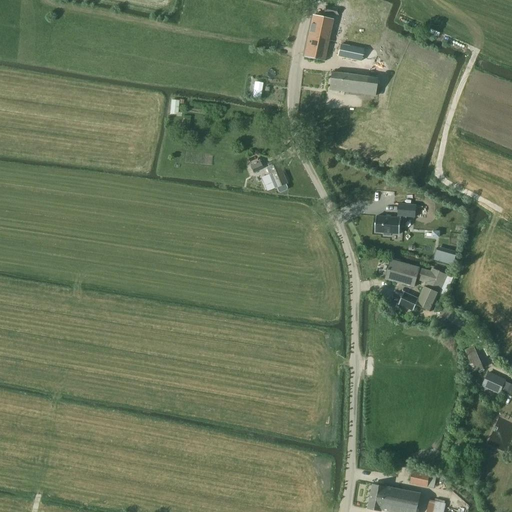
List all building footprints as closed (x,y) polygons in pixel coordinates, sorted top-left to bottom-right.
[(338,9),(326,7),(324,13),(336,16),(338,9)] [(323,61),(332,20),(312,15),(303,57),(323,61)] [(345,25),(342,40),(340,40),(337,58),(365,63),(368,45),(353,42),(356,27),(345,25)] [(423,46),(403,39),(402,40),(396,38),(393,46),(398,48),(390,73),(392,74),(391,77),(411,83),(412,81),(413,81),(423,46)] [(344,74),(331,73),(329,90),(345,92),(374,96),(377,79),(344,74)] [(254,82),(252,98),(261,99),(263,83),(254,82)] [(427,98),(404,89),(400,100),(423,108),(427,98)] [(171,100),(170,114),(178,115),(179,104),(179,101),(171,100)] [(399,100),(394,112),(418,121),(423,109),(399,100)] [(188,131),(190,118),(181,117),(179,130),(188,131)] [(253,173),(263,169),(260,162),(250,166),(253,173)] [(287,188),(285,184),(286,184),(280,169),(282,169),(280,163),(266,169),(275,189),(276,188),(278,192),(280,193),(286,190),(287,188)] [(415,218),(417,206),(399,204),(398,217),(407,217),(415,218)] [(398,218),(377,216),(375,233),(399,235),(400,227),(406,228),(407,217),(398,217),(398,218)] [(436,247),(433,262),(453,265),(456,250),(436,247)] [(415,287),(416,281),(417,280),(420,269),(390,260),(386,276),(400,280),(400,283),(415,287)] [(420,269),(417,280),(416,281),(426,284),(419,299),(416,305),(431,312),(439,293),(440,293),(448,275),(432,269),(431,272),(420,269)] [(419,299),(404,293),(399,304),(414,311),(416,305),(419,299)] [(485,340),(479,343),(483,350),(483,349),(489,346),(485,340)] [(475,348),(464,352),(471,373),(482,369),(475,348)] [(488,373),(482,386),(499,394),(502,390),(505,382),(506,381),(488,373)] [(511,385),(505,382),(502,390),(510,393),(511,388),(511,385)] [(490,449),(505,451),(506,441),(491,440),(490,449)] [(413,472),(411,483),(410,484),(427,488),(430,475),(413,472)] [(382,510),(389,511),(416,511),(420,494),(372,484),(368,509),(381,511),(382,510)] [(444,511),(446,504),(430,501),(427,511),(444,511)]
